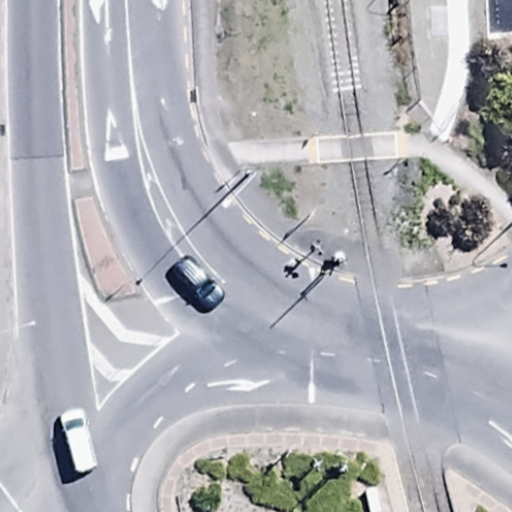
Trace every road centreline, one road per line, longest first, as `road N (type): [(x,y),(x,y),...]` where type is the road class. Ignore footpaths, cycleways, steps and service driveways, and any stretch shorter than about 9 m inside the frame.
road 1 (trunk): [(112,462),(76,398),(53,323),(43,264),(32,0)]
road 2 (trunk): [(125,0),(140,165),(152,200),(200,269),(285,352)]
road 3 (trunk): [(112,462),(164,399),(227,368),(285,352)]
road 4 (trunk): [(285,352),(440,376)]
